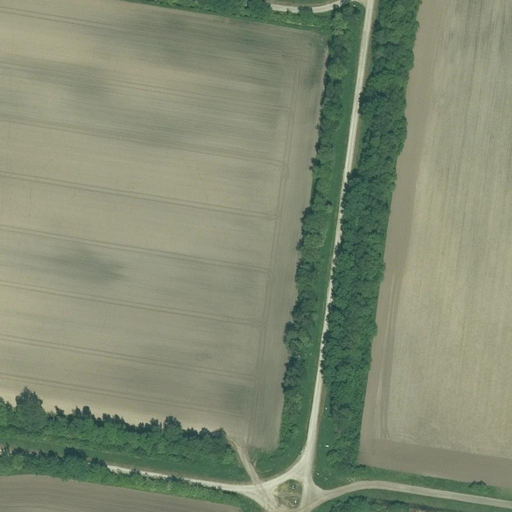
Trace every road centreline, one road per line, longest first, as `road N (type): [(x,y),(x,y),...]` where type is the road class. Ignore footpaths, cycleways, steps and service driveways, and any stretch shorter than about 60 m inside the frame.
road 1 (track): [(372,0),(312,461)]
road 2 (track): [(312,461),(265,485),(233,487),(0,449)]
road 3 (unclassified): [(511,501),(397,482),(307,499)]
